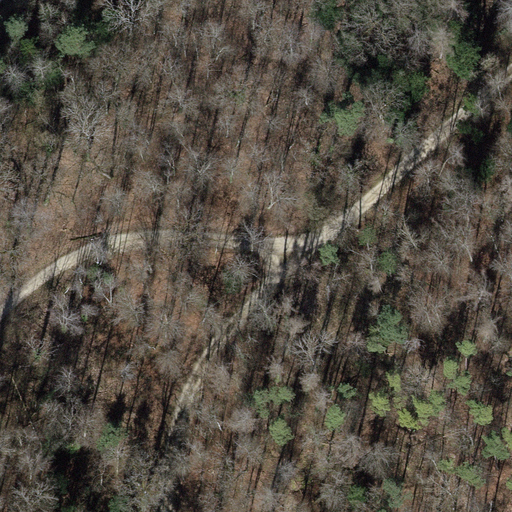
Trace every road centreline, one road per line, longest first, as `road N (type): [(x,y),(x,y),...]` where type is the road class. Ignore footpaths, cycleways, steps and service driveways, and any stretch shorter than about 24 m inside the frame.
road 1 (track): [(165,511),(167,445),(200,365),(231,324),(295,253),(394,181),(511,78)]
road 2 (track): [(0,313),(59,263),(110,242),(172,232),(295,253)]
